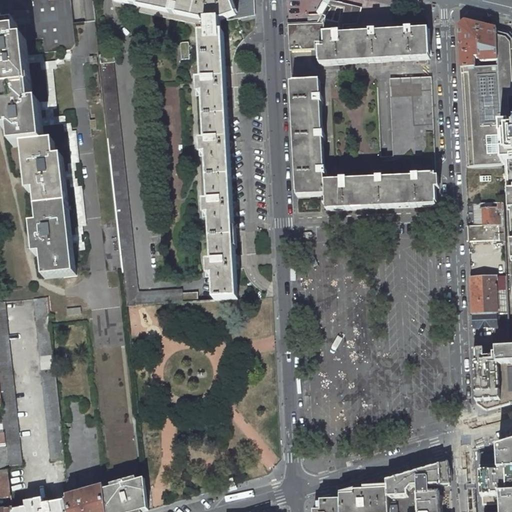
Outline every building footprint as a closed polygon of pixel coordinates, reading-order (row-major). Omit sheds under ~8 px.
[(45,279),(77,276),(64,158),(57,159),(55,143),(45,144),(41,104),(34,104),(27,40),(43,39),(45,53),(71,50),(75,43),(70,0),(0,0),(0,88),(5,132),(12,131),(13,147),(23,146),(29,193),(36,193),(39,225),(32,226),(36,257),(43,256),(45,279)] [(214,277),(215,300),(238,300),(224,49),(224,33),(221,34),(220,21),(227,19),(228,21),(255,16),(254,0),(114,0),(114,2),(206,21),(206,31),(201,31),(203,82),(195,82),(196,96),(204,96),(207,142),(199,143),(199,157),(207,157),(210,203),(202,203),(203,217),(211,217),(213,263),(205,263),(206,278),(214,277)] [(305,25),(288,25),(289,51),(315,50),(315,42),(325,42),(324,35),(340,34),(339,26),(358,25),(362,4),(343,0),(322,0),(316,12),(322,20),(321,24),(305,25)] [(482,62),(489,62),(497,62),(496,30),(474,25),(465,22),(459,27),(461,69),(475,69),(475,59),(479,58),(479,60),(482,62)] [(320,66),(430,60),(428,31),(413,32),(413,29),(406,30),(406,32),(377,34),(377,32),(370,32),(370,34),(341,36),(341,34),(340,34),(324,35),(325,42),(325,48),(322,48),(322,50),(319,50),(320,66)] [(461,69),(462,94),(476,93),(476,89),(475,81),(488,81),(488,89),(492,137),(501,137),(503,165),(507,165),(511,251),(511,349),(509,349),(474,351),(476,403),(487,410),(511,402),(511,35),(510,33),(496,30),(497,62),(498,67),(489,68),(475,69),(461,69)] [(180,43),(181,60),(189,59),(189,43),(180,43)] [(113,54),(99,55),(127,306),(136,305),(136,304),(198,301),(198,293),(183,294),(183,290),(138,292),(122,140),(125,140),(125,137),(121,137),(113,62),(114,62),(113,54)] [(410,205),(411,208),(425,207),(425,205),(436,205),(436,204),(437,204),(432,77),(390,79),(394,180),(384,180),(384,178),(377,179),(377,181),(348,182),(347,180),(341,180),(341,182),(326,183),(325,177),(327,177),(327,171),(325,171),(323,141),(325,141),(325,134),(323,134),(322,105),(324,105),(323,98),(321,99),(321,83),(292,84),(293,110),(296,110),(297,132),(294,132),(295,147),(298,146),(299,169),(296,169),(297,195),(326,193),(326,197),(326,201),(325,201),(325,207),(327,207),(327,211),(353,210),(353,207),(374,206),(374,209),(389,209),(389,206),(410,205)] [(476,89),(488,89),(488,81),(475,81),(476,89)] [(494,142),(490,142),(489,120),(485,120),(485,107),(463,108),(465,166),(495,165),(494,142)] [(470,267),(470,277),(480,277),(479,267),(470,267)] [(497,276),(506,276),(506,267),(496,267),(497,276)] [(497,314),(496,276),(480,277),(470,277),(472,315),(497,314)] [(497,276),(496,276),(497,314),(508,313),(506,276),(497,276)] [(34,299),(51,461),(64,460),(60,421),(61,421),(47,298),(34,299)] [(5,302),(0,302),(0,386),(3,408),(5,431),(6,446),(8,466),(22,465),(12,372),(12,370),(5,302)] [(497,314),(472,315),(473,329),(495,328),(496,338),(473,339),(474,351),(509,349),(508,322),(497,323),(497,314)] [(137,335),(129,335),(130,344),(138,343),(137,335)] [(511,511),(511,444),(498,449),(499,464),(479,465),(481,497),(501,496),(501,503),(496,504),(496,511),(511,511)] [(8,466),(6,446),(0,446),(0,497),(12,496),(8,466)] [(451,485),(449,463),(387,481),(388,499),(408,498),(408,497),(408,492),(412,487),(419,487),(419,494),(417,494),(417,495),(417,511),(440,511),(440,493),(428,494),(428,487),(451,485)] [(233,478),(210,485),(212,492),(235,485),(233,478)] [(105,491),(107,511),(142,511),(148,510),(145,479),(138,481),(137,479),(112,486),(113,489),(105,491)] [(387,481),(340,495),(341,500),(341,511),(389,511),(389,503),(388,499),(387,481)] [(69,501),(67,501),(68,511),(107,511),(105,491),(105,487),(68,497),(69,501)] [(13,511),(68,511),(67,501),(45,505),(44,500),(26,503),(27,509),(13,511)] [(341,511),(341,500),(321,501),(321,511),(314,511),(313,511),(341,511)]
